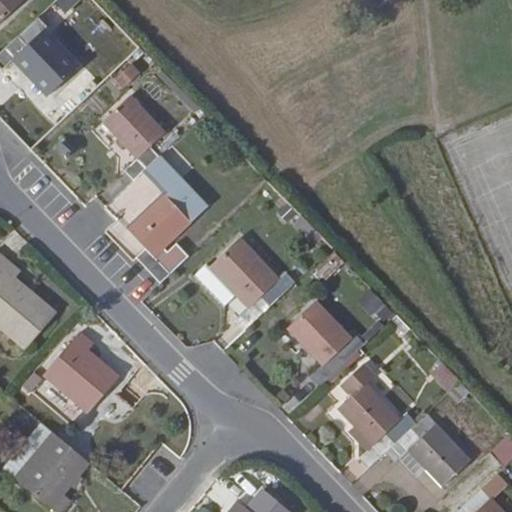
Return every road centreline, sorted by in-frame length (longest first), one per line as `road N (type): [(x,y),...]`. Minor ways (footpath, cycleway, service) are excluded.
road 1 (residential): [(0,187),(231,424)]
road 2 (residential): [(231,424),(278,440),(350,511)]
